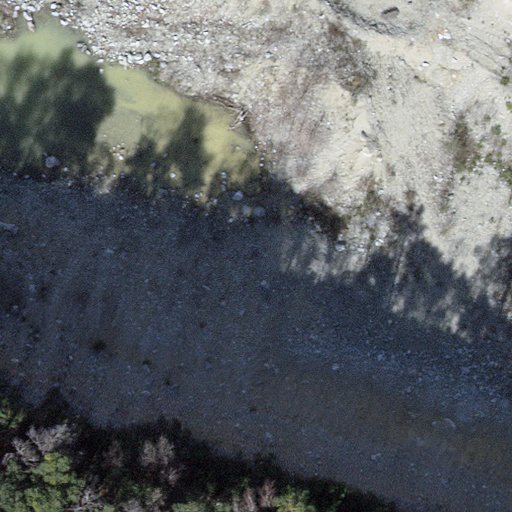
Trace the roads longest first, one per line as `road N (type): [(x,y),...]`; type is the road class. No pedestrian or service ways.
road 1 (motorway): [(0,189),(511,366)]
road 2 (motorway): [(511,153),(0,1)]
